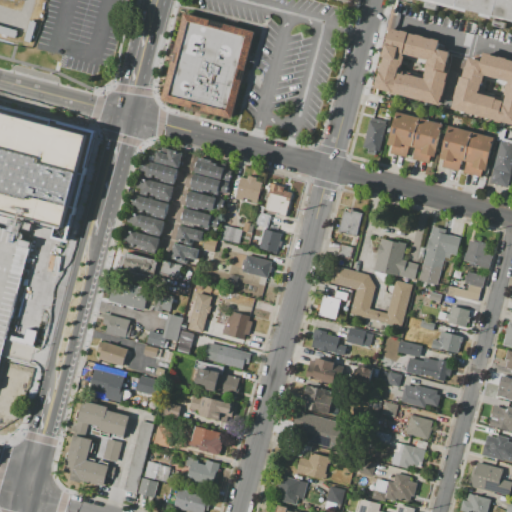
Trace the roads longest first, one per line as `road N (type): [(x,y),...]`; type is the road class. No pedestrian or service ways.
road 1 (residential): [(126,114),(511,218)]
road 2 (residential): [(329,169),(238,511)]
road 3 (residential): [(511,230),(437,511)]
road 4 (residential): [(373,0),(329,169)]
road 5 (secondary): [(102,206),(58,370)]
road 6 (residential): [(126,114),(0,80)]
road 7 (secondary): [(58,370),(25,491)]
